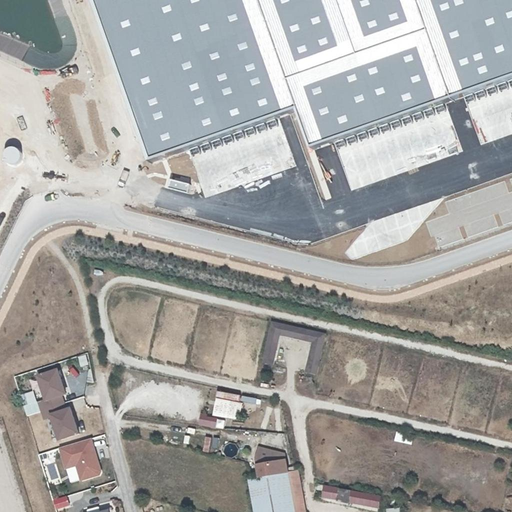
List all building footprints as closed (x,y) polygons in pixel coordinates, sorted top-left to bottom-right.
[(511,0),(92,0),(151,165),(301,112),(316,153),(511,84),(511,0)] [(264,363),(273,365),(280,332),(316,340),(309,372),(318,375),(327,333),(273,321),(264,363)] [(82,367),(90,366),(88,356),(81,357),(82,367)] [(83,438),(75,409),(69,411),(66,400),(71,399),(63,371),(39,377),(46,400),(39,402),(45,421),(53,419),(61,444),(83,438)] [(225,430),(226,419),(202,416),(200,427),(225,430)] [(225,446),(225,454),(237,455),(237,447),(225,446)] [(258,458),(262,477),(291,470),(286,452),(260,448),(258,458)] [(88,469),(85,458),(84,450),(76,452),(80,471),(88,469)] [(104,454),(90,457),(85,458),(88,469),(107,466),(104,454)] [(291,470),(262,477),(252,479),(259,511),(308,511),(299,468),(291,470)] [(342,496),(343,488),(328,485),(327,493),(342,496)] [(354,491),(343,488),(342,496),(352,498),(354,491)] [(354,491),(352,498),(382,505),(384,497),(354,491)] [(57,510),(70,507),(68,497),(54,500),(57,510)]
